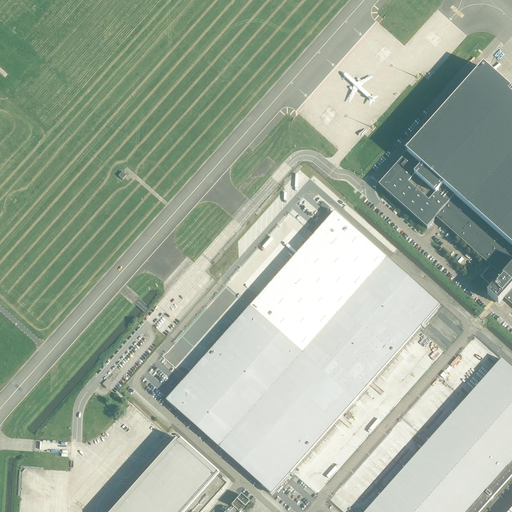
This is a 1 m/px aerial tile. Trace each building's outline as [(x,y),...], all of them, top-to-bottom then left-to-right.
[(511,93),(484,68),(379,186),(427,229),(436,219),(490,267),(480,277),(493,288),(487,295),(498,304),(504,298),(511,305),(511,93)] [(334,213),(166,402),(272,496),(440,306),(334,213)] [(462,404),(367,511),(479,511),(511,475),(511,369),(502,360),(465,401),(461,398),(459,401),(462,404)] [(200,511),(226,484),(175,440),(111,511),(200,511)] [(238,511),(239,511),(248,502),(240,495),(231,505),(238,511)]
